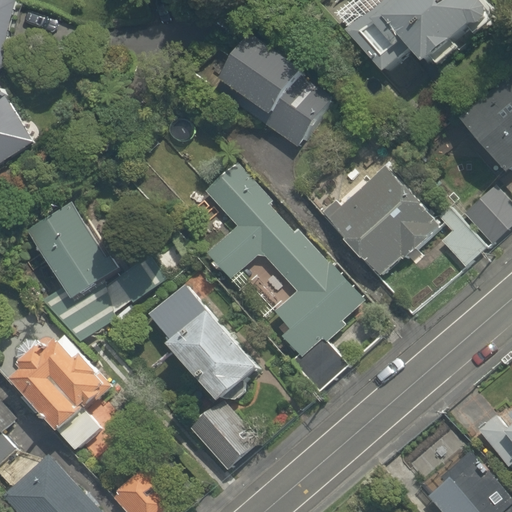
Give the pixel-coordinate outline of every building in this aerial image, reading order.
[(0,71),(3,70),(12,1),(0,0),(0,168),(34,147),(43,141),(29,117),(19,123),(0,93),(0,71)] [(493,16),(478,0),(359,0),(336,20),(386,76),(408,57),(425,76),(493,16)] [(251,46),(222,88),(268,120),(262,128),(298,153),(329,108),(293,83),(297,78),(251,46)] [(511,83),(458,131),(503,181),(511,172),(511,83)] [(370,155),(312,209),(379,280),(436,226),(370,155)] [(294,293),(265,320),(303,360),(366,300),(235,163),(202,195),(233,227),(203,255),(231,285),(260,257),(294,293)] [(460,215),(467,223),(463,227),(456,219),(446,228),(452,235),(443,243),(466,270),(490,249),(511,228),(511,203),(495,184),(460,215)] [(75,205),(26,236),(70,305),(118,274),(75,205)] [(173,346),(164,354),(211,409),(187,430),(227,476),(269,441),(228,394),(237,387),(259,367),(187,283),(148,317),(173,346)] [(60,324),(1,377),(72,457),(132,404),(60,324)] [(0,437),(17,421),(0,402),(0,437)] [(511,402),(498,416),(511,430),(511,402)] [(511,511),(511,499),(465,452),(427,491),(447,511),(511,511)] [(38,468),(13,491),(3,501),(13,511),(94,511),(80,496),(85,492),(51,455),(38,468)] [(135,479),(112,500),(123,511),(161,511),(164,509),(135,479)]
